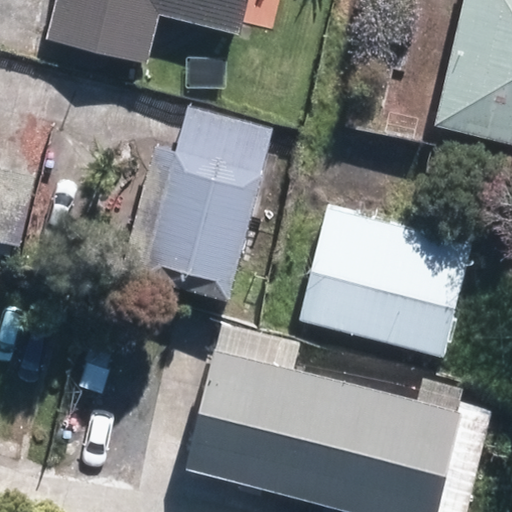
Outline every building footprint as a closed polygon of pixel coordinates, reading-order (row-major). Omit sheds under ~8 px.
[(252,0),(59,0),(53,32),(152,56),(163,10),(245,29),(252,0)] [(511,0),(467,0),(440,117),(511,134),(511,0)] [(196,102),(186,145),(152,135),(120,265),(150,273),(238,295),(271,167),(268,166),(279,123),(196,102)] [(0,235),(26,241),(43,171),(0,160),(0,235)] [(302,314),(453,350),(479,236),(329,199),(302,314)] [(193,463),(402,511),(450,511),(476,400),(222,341),(193,463)]
